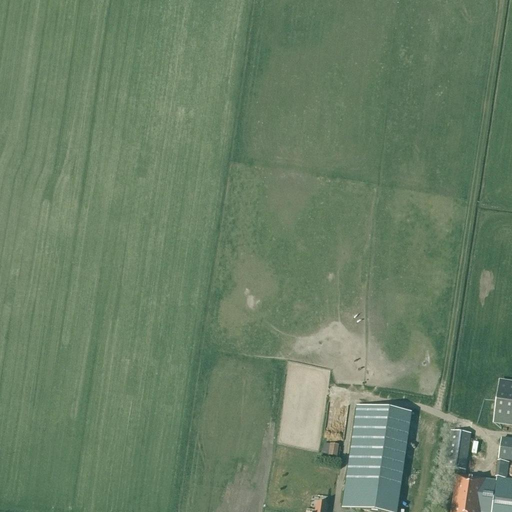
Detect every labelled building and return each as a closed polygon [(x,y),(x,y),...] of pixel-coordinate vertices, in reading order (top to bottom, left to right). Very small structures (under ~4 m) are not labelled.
[(511,384),(498,383),(492,422),(511,424),(511,384)] [(399,495),(410,414),(356,407),(342,508),(354,510),(354,509),(371,511),(396,511),(399,495)] [(464,477),(470,434),(450,431),(445,468),(457,470),(456,476),(450,511),(511,511),(511,480),(507,480),(509,463),(497,461),(495,478),(496,478),(496,479),(495,482),(484,481),(484,480),(464,477)] [(511,462),(511,440),(501,439),(497,461),(511,462)] [(324,443),(322,455),(337,457),(339,446),(324,443)]
